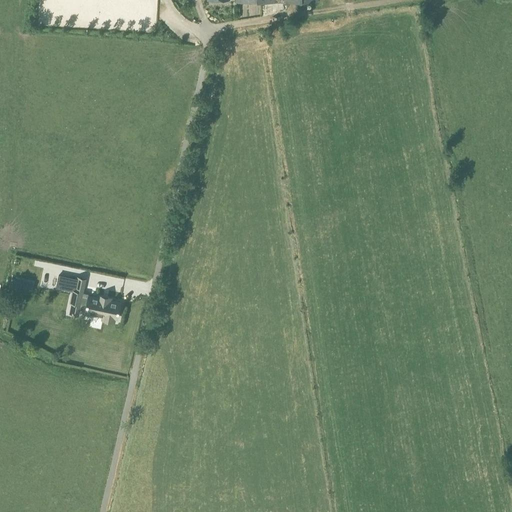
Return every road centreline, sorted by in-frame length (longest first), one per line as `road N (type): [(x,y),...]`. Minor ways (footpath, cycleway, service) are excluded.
road 1 (unclassified): [(105,511),(213,35)]
road 2 (track): [(213,35),(406,0)]
